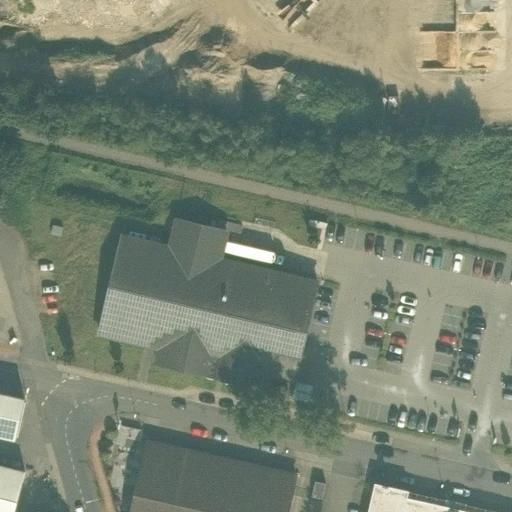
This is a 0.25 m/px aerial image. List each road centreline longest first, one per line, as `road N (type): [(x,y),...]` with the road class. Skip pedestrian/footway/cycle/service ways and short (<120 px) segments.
road 1 (residential): [(511,487),(52,389)]
road 2 (residential): [(52,389),(0,225)]
road 3 (residential): [(87,511),(52,389)]
